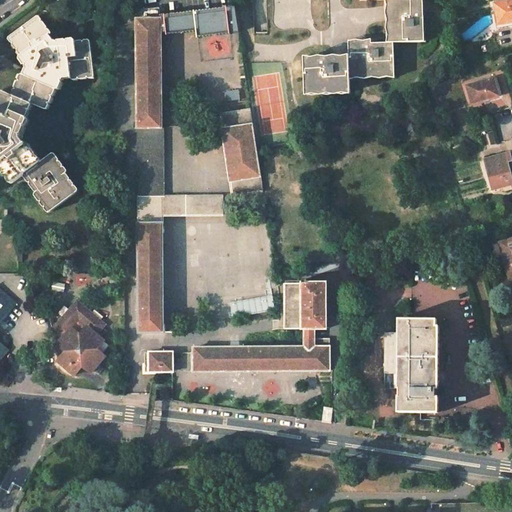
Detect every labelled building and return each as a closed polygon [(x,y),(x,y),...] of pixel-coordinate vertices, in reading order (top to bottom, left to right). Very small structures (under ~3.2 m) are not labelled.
[(389,0),(390,15),(391,43),(394,43),(422,42),(421,14),(420,0),(389,0)] [(511,0),(495,3),(498,22),(511,19),(511,0)] [(36,18),(11,36),(24,54),(22,56),(31,68),(28,77),(25,76),(16,97),(30,103),(45,109),(53,89),(56,90),(62,76),(71,75),(72,77),(95,74),(91,44),(76,45),(76,43),(53,45),(48,38),(50,36),(36,18)] [(161,20),(137,20),(138,128),(162,128),(161,20)] [(391,43),(349,44),(349,59),(350,75),(395,74),(394,43),(391,43)] [(349,59),(304,61),(305,92),(351,90),(350,75),(349,59)] [(494,78),(467,86),(472,103),(499,95),(494,78)] [(0,164),(1,164),(14,182),(26,173),(39,164),(37,160),(25,145),(23,147),(18,139),(27,118),(25,117),(30,103),(16,97),(2,91),(0,95),(0,164)] [(251,110),(221,115),(233,196),(263,191),(257,151),(251,110)] [(162,128),(138,128),(139,224),(162,224),(163,215),(162,195),(162,128)] [(511,180),(505,154),(485,160),(493,189),(511,183),(511,180)] [(66,174),(51,155),(39,164),(26,173),(39,191),(37,192),(52,211),(76,193),(63,176),(66,174)] [(223,195),(162,195),(163,215),(223,214),(223,195)] [(162,224),(139,224),(140,332),(163,332),(162,224)] [(0,273),(18,274),(18,273),(18,261),(18,239),(18,231),(4,231),(0,231),(0,273)] [(503,255),(510,280),(511,278),(511,239),(494,244),(497,257),(503,255)] [(325,265),(302,267),(303,275),(348,270),(348,262),(325,265)] [(303,283),(285,283),(286,329),(305,329),(314,329),(327,329),(327,300),(326,283),(307,283),(303,283)] [(0,323),(17,304),(0,288),(0,359),(1,359),(8,350),(0,343),(0,323)] [(273,295),(230,302),(232,317),(275,311),(273,295)] [(67,337),(59,345),(68,352),(60,362),(78,376),(86,367),(94,374),(108,357),(100,350),(108,341),(98,332),(106,322),(78,299),(59,322),(59,328),(58,330),(67,337)] [(436,412),(437,319),(427,320),(418,319),(418,315),(402,315),(402,319),(401,332),(385,332),(384,372),(401,373),(401,388),(401,412),(421,412),(436,412)] [(305,347),(194,348),(194,371),(330,370),(330,368),(330,347),(315,347),(314,329),(305,329),(305,347)] [(173,352),(145,352),(145,372),(159,372),(173,372),(173,352)] [(324,407),(323,422),(330,423),(332,409),(324,407)]
